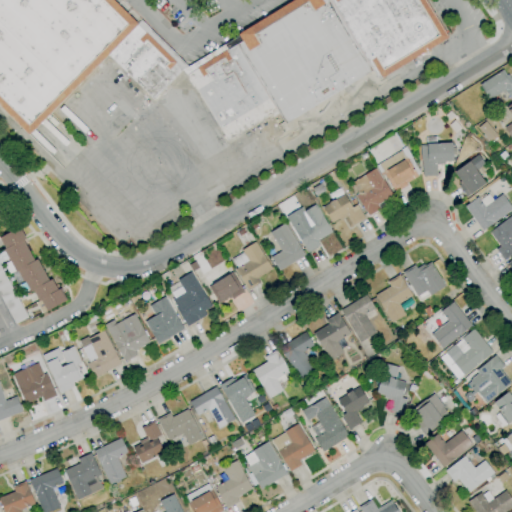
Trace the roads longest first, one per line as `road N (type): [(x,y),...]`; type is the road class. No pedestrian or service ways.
road 1 (residential): [(0,460),(263,330),(429,221),(511,330)]
road 2 (residential): [(0,160),(63,239),(96,264),(126,269),(202,237),(511,42)]
road 3 (residential): [(293,511),(391,459),(430,511)]
road 4 (residential): [(0,352),(64,320),(85,299),(96,264)]
